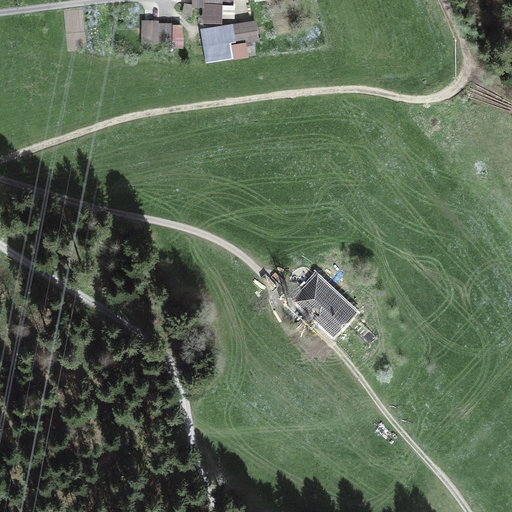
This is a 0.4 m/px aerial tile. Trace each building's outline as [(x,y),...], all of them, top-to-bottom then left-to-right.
[(192,0),(193,5),(203,5),(202,22),(222,22),(222,5),(232,5),(232,0),(192,0)] [(144,23),(144,41),(173,41),(173,23),(144,23)] [(228,27),(228,30),(230,42),(256,38),(254,23),(228,27)] [(228,30),(204,33),(208,60),(232,56),(230,42),(228,30)] [(301,321),(307,326),(318,315),(334,330),(349,313),(312,278),(297,295),(312,309),(301,321)]
